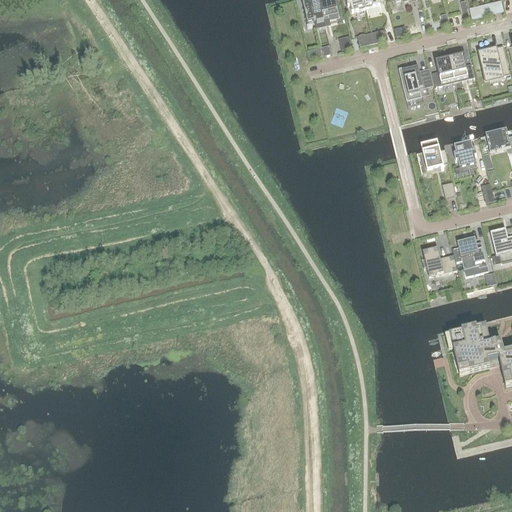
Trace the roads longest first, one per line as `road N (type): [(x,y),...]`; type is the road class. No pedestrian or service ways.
road 1 (residential): [(511,209),(420,232),(376,56)]
road 2 (track): [(217,199),(90,0)]
road 3 (track): [(314,511),(304,367),(278,301)]
road 4 (residential): [(376,56),(511,23)]
